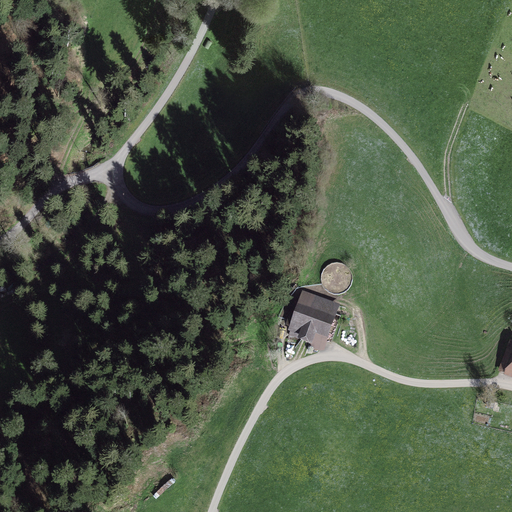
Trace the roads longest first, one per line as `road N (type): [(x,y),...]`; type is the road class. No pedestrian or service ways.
road 1 (track): [(511,267),(471,248),(394,135),(333,93),(298,94),(244,163),(185,205),(137,207),(115,168)]
road 2 (track): [(211,511),(260,404),(279,377),(309,359),(342,356),(422,383),(511,386)]
road 3 (track): [(0,241),(67,179),(115,168),(180,71),(210,0)]
